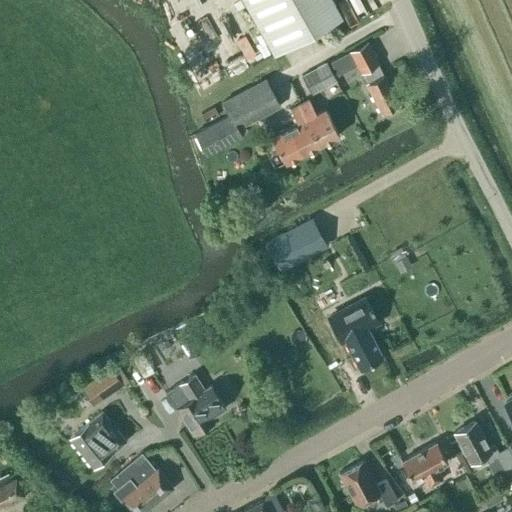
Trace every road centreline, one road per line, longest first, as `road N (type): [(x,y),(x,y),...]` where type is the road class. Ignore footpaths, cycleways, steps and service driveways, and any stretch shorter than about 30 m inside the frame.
road 1 (tertiary): [(204,511),(511,340)]
road 2 (unclassified): [(511,241),(401,0)]
